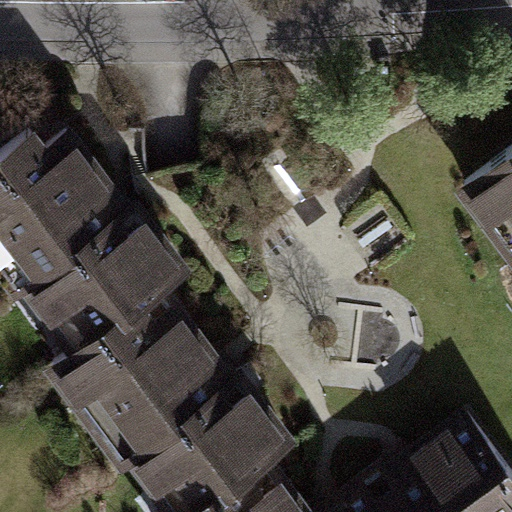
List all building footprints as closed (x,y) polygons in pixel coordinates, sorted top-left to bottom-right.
[(57,89),(0,132),(0,246),(74,342),(166,271),(186,256),(57,89)] [(511,131),(463,171),(511,233),(511,131)] [(166,271),(74,342),(52,356),(179,507),(266,442),(290,424),(166,271)] [(511,511),(511,462),(465,400),(339,493),(352,511),(511,511)] [(319,511),(318,511),(266,442),(179,507),(172,511),(352,511),(339,493),(319,511)]
